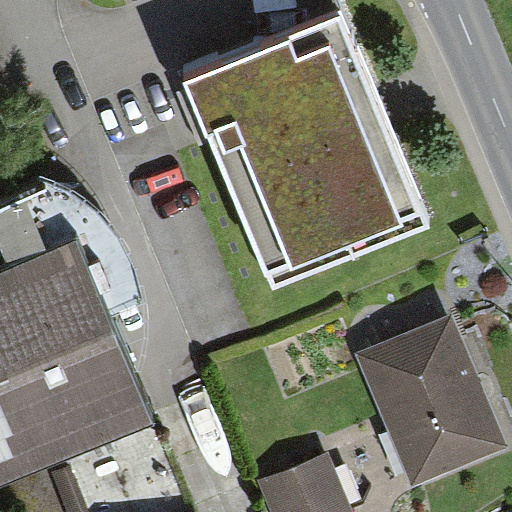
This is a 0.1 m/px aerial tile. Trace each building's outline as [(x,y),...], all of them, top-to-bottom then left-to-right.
[(416,212),(332,5),(192,62),(209,104),(276,269),(416,212)] [(78,220),(0,251),(0,471),(155,408),(78,220)] [(450,318),(365,352),(414,476),(500,443),(450,318)] [(346,511),(320,454),(259,482),(272,511),(346,511)] [(202,511),(197,500),(168,511),(202,511)]
